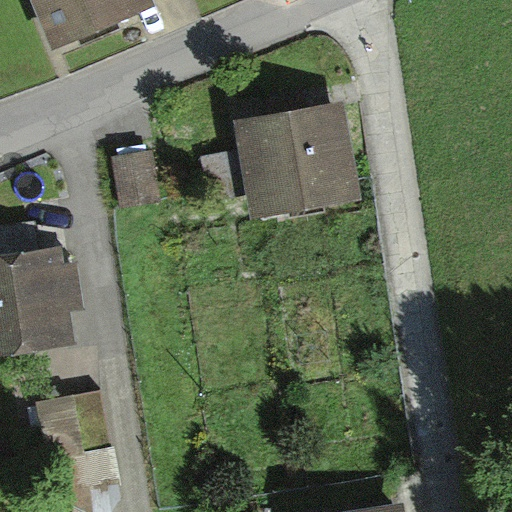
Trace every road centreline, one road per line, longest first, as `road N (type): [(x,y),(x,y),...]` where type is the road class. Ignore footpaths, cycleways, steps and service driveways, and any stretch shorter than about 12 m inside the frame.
road 1 (residential): [(381,0),(408,336),(442,511)]
road 2 (residential): [(0,120),(291,0)]
